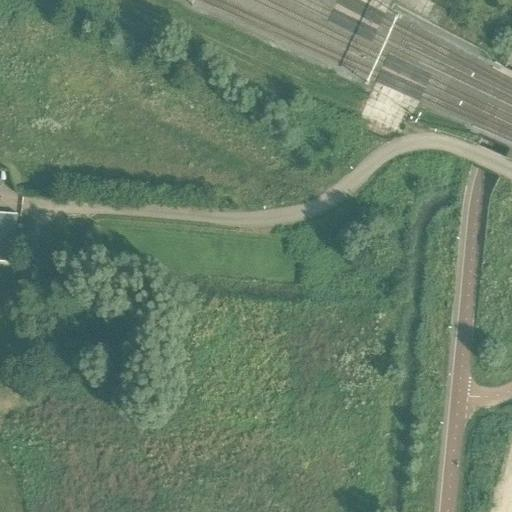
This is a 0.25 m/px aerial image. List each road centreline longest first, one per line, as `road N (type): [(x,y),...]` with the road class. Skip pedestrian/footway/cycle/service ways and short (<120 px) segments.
road 1 (residential): [(171,178),(178,98),(0,6)]
road 2 (residential): [(310,438),(325,201)]
road 3 (unclassified): [(511,170),(455,145),(420,141),(385,152),(325,201)]
road 4 (residential): [(310,438),(121,419)]
road 5 (residential): [(171,178),(0,161)]
road 6 (residential): [(325,201),(171,178)]
road 7 (residential): [(121,419),(0,407)]
